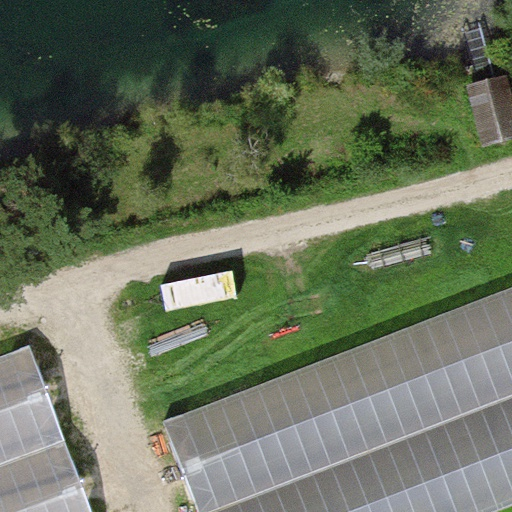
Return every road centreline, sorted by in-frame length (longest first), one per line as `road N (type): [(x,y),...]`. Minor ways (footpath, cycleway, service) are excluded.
road 1 (track): [(0,297),(511,176)]
road 2 (track): [(156,511),(66,282)]
